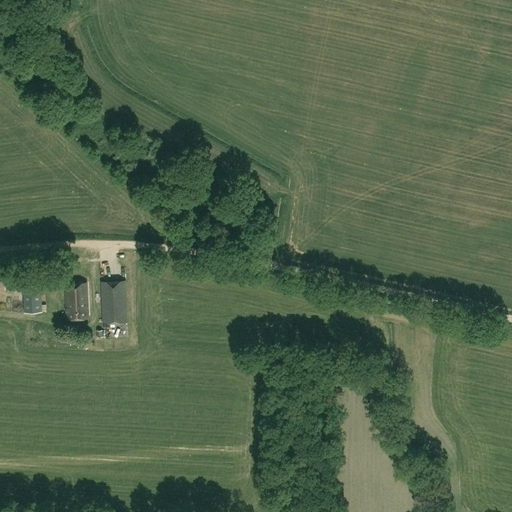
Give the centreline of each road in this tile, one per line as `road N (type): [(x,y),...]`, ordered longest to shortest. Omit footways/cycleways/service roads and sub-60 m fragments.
road 1 (track): [(0,249),(97,244),(271,263)]
road 2 (track): [(271,263),(511,320)]
